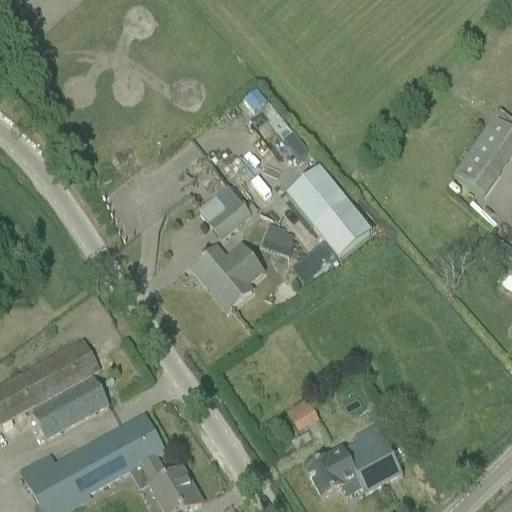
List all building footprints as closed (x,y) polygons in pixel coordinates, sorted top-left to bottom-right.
[(261,116),(299,165),(309,158),(270,109),(261,116)] [(453,179),(483,200),(511,158),(511,135),(493,122),(453,179)] [(286,201),(338,265),(370,239),(319,175),(286,201)] [(197,216),(219,244),(249,221),(227,192),(197,216)] [(478,258),(501,274),(500,276),(511,284),(511,257),(490,242),(478,258)] [(291,273),(305,291),(337,266),(323,248),(291,273)] [(201,264),(190,273),(203,289),(207,286),(230,314),(250,297),(246,291),(262,278),(240,252),(224,265),(215,253),(204,262),(203,261),(200,263),(201,264)] [(0,391),(0,430),(99,374),(82,345),(0,391)] [(30,419),(44,445),(108,410),(93,384),(30,419)] [(285,415),(296,436),(317,424),(304,404),(285,415)] [(19,477),(38,511),(50,511),(80,495),(84,502),(140,470),(150,490),(149,491),(160,511),(196,511),(200,510),(180,473),(166,481),(155,462),(164,457),(144,420),(55,470),(49,460),(19,477)] [(341,493),(346,502),(361,494),(364,499),(401,480),(375,431),(353,442),(356,448),(327,464),(326,463),(305,474),(321,504),(341,493)]
